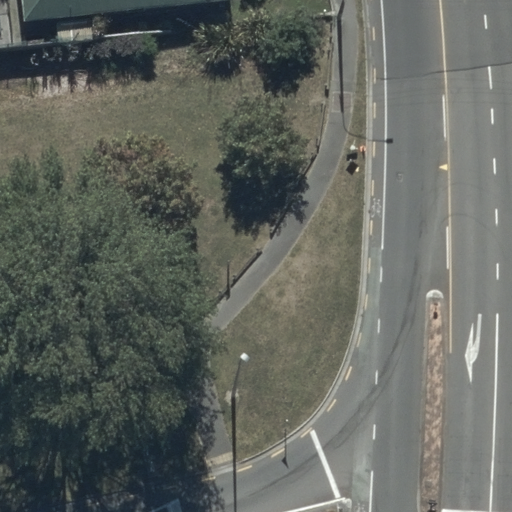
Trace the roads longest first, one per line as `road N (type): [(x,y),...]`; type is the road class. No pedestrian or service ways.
road 1 (trunk): [(169,511),(282,481),(326,460),(370,406),(401,323)]
road 2 (tertiary): [(401,323),(409,0)]
road 3 (tertiary): [(399,511),(401,323)]
